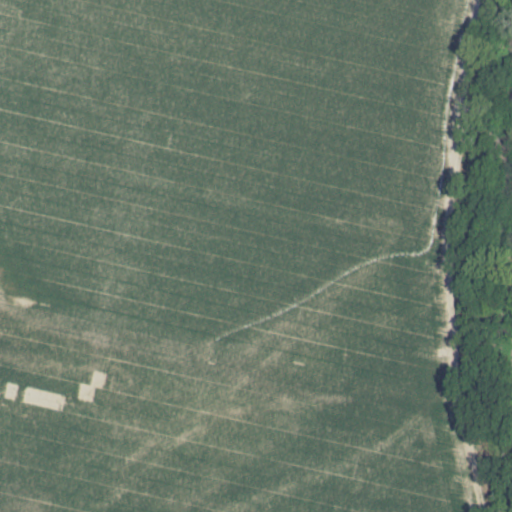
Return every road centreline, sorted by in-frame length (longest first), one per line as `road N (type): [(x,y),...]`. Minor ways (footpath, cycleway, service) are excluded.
road 1 (track): [(0,284),(31,312),(237,363),(321,295),(396,250),(422,216),(452,0)]
road 2 (track): [(237,363),(116,471),(55,511)]
